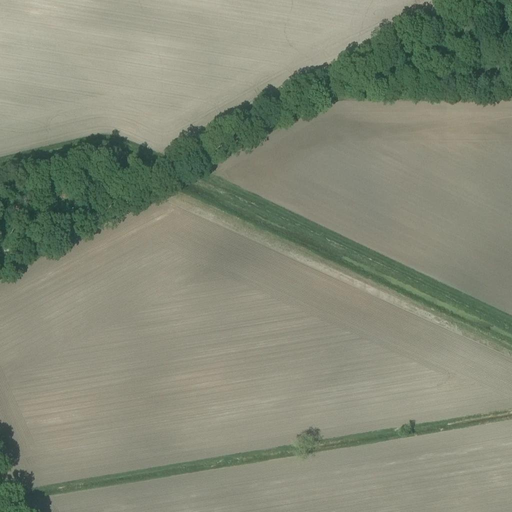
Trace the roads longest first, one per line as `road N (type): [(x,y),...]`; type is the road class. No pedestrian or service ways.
road 1 (track): [(0,254),(73,229),(492,0)]
road 2 (track): [(511,332),(181,169)]
